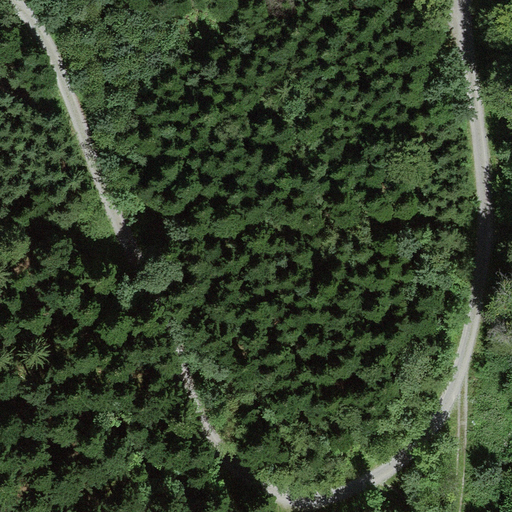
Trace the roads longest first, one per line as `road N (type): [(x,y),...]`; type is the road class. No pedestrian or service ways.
road 1 (track): [(301,501),(237,467),(216,442),(72,82),(9,0)]
road 2 (track): [(449,0),(460,17),(485,161),(487,228),(460,372),(418,440),(371,480)]
road 3 (track): [(460,372),(459,511)]
